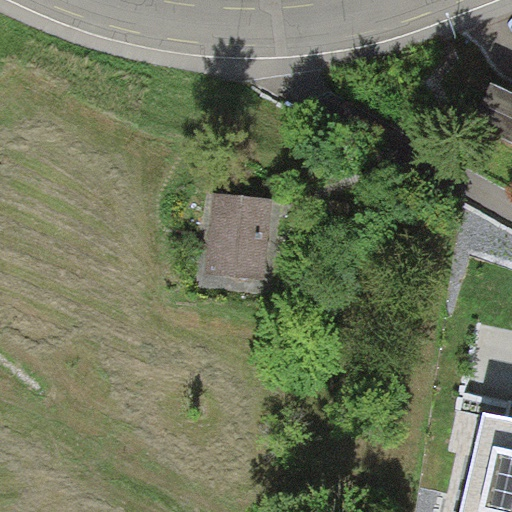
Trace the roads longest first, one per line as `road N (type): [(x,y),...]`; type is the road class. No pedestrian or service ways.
road 1 (residential): [(220,29),(284,78),(511,203)]
road 2 (residential): [(415,0),(322,29),(220,29)]
road 3 (residential): [(220,29),(95,0)]
